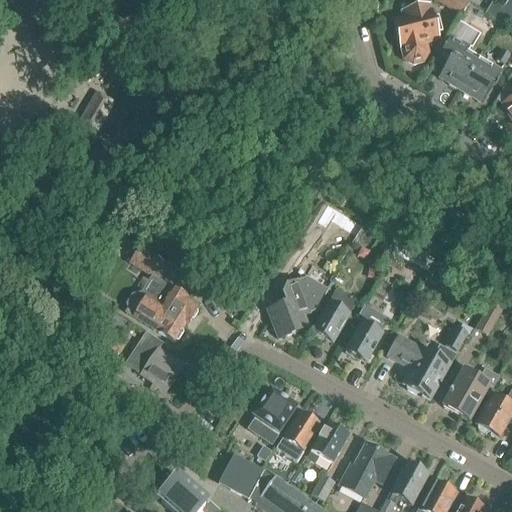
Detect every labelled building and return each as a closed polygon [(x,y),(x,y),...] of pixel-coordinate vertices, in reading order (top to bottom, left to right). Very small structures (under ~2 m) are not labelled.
[(468,7),(456,0),(434,0),(434,2),(461,19),(468,7)] [(485,17),(506,30),(511,20),(511,12),(505,8),(503,12),(493,6),(485,17)] [(399,13),(401,21),(393,23),(401,53),(403,63),(412,68),(423,65),(428,56),(427,51),(431,50),(430,45),(438,43),(430,14),(423,16),(421,8),(399,13)] [(478,62),(467,55),(470,50),(471,51),(479,38),(458,25),(450,39),(439,57),(449,64),(440,79),(460,91),(478,62)] [(501,52),(495,62),(503,67),(509,57),(501,52)] [(478,62),(460,91),(481,104),(499,74),(478,62)] [(511,89),(503,94),(508,102),(502,105),(511,123),(511,89)] [(95,94),(77,126),(94,136),(112,103),(95,94)] [(318,217),(300,244),(314,253),(332,226),(318,217)] [(369,267),(384,276),(401,249),(384,239),(369,267)] [(139,248),(132,260),(166,282),(153,302),(141,295),(130,297),(125,306),(126,312),(125,315),(174,346),(175,344),(178,343),(182,336),(182,333),(185,328),(187,329),(191,322),(193,321),(196,317),(196,314),(199,309),(170,290),(180,273),(139,248)] [(315,314),(327,293),(306,280),(285,289),(282,297),(285,306),(267,313),(277,341),(307,330),(302,318),(315,314)] [(483,291),(475,305),(482,309),(487,300),(489,295),(483,291)] [(315,336),(313,338),(323,344),(324,342),(333,347),(358,305),(337,293),(312,335),(315,336)] [(493,300),(474,332),(486,338),(504,306),(493,300)] [(345,354),(366,366),(392,320),(382,315),(373,331),(362,325),(345,354)] [(116,319),(106,334),(116,340),(125,325),(116,319)] [(446,350),(455,355),(465,337),(456,332),(446,350)] [(149,390),(161,399),(181,368),(157,352),(161,345),(146,335),(131,358),(139,363),(135,371),(135,374),(150,384),(150,385),(151,386),(149,390)] [(454,357),(447,353),(439,349),(435,357),(399,338),(387,360),(411,373),(404,387),(429,401),(454,357)] [(494,388),(480,381),(461,371),(441,407),(448,412),(469,423),(485,394),(489,397),(494,388)] [(477,427),(498,439),(506,424),(509,426),(511,419),(511,392),(505,404),(493,398),(477,427)] [(252,419),(255,422),(248,432),(271,448),(296,411),(270,393),(267,397),(265,397),(262,402),(262,404),(252,419)] [(321,428),(300,414),(275,451),(296,465),(321,428)] [(310,454),(332,468),(348,442),(346,440),(348,437),(337,431),(335,434),(326,429),(310,454)] [(270,454),(262,449),(256,459),(264,464),(270,454)] [(342,491),(363,503),(373,485),(381,489),(395,464),(366,449),(351,476),(348,474),(339,490),(342,491)] [(254,506),(263,511),(313,511),(316,509),(274,479),(273,482),(265,476),(233,459),(219,486),(255,504),(254,506)] [(393,492),(381,511),(391,511),(397,502),(411,509),(428,479),(406,467),(393,492)] [(334,486),(321,478),(310,497),(323,504),(334,486)] [(217,511),(216,511),(188,485),(183,491),(171,481),(155,499),(170,511),(217,511)] [(425,504),(423,502),(417,511),(447,511),(456,497),(435,485),(425,504)] [(484,511),(485,511),(465,501),(459,511),(484,511)]
